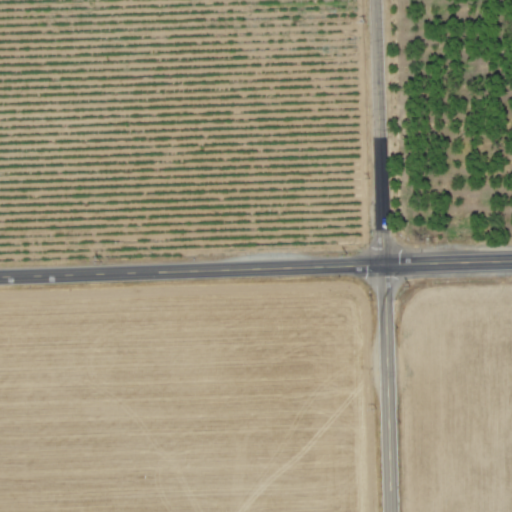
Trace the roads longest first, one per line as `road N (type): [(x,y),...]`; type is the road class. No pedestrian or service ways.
road 1 (residential): [(386,511),(369,0)]
road 2 (secondary): [(0,276),(511,262)]
